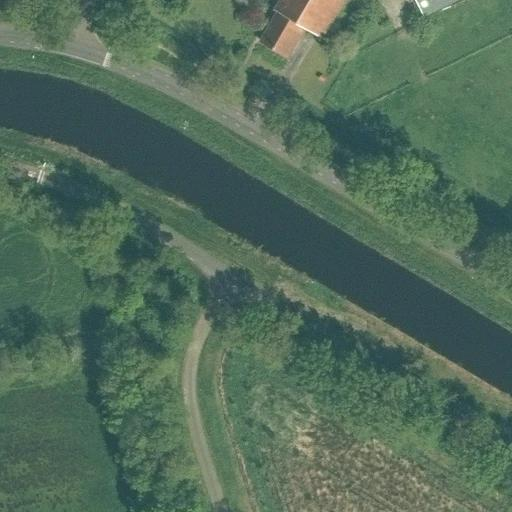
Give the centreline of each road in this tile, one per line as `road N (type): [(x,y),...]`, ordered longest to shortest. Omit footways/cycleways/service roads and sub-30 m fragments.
road 1 (tertiary): [(511,282),(234,116),(73,44)]
road 2 (unclassified): [(511,444),(224,277)]
road 3 (unclassified): [(224,277),(146,223),(0,165)]
road 4 (unclassified): [(219,511),(186,388),(197,335),(224,277)]
